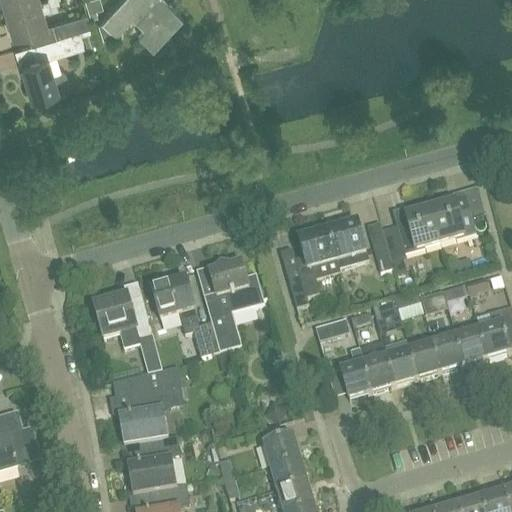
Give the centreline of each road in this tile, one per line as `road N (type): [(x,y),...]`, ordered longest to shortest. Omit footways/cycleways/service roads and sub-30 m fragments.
road 1 (residential): [(28,276),(511,141)]
road 2 (residential): [(363,511),(383,484),(511,445)]
road 3 (residential): [(79,511),(51,355)]
